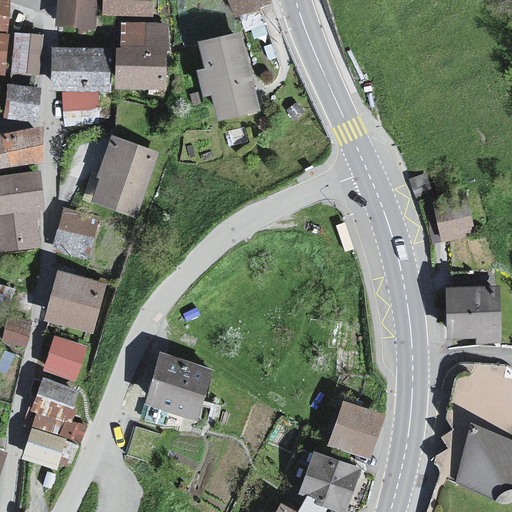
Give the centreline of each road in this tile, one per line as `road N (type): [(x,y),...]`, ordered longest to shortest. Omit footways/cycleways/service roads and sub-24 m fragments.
road 1 (residential): [(64,511),(146,324),(201,257),(267,210),(367,171)]
road 2 (residential): [(44,128),(47,225),(0,511)]
road 3 (secondary): [(390,511),(409,423),(410,321),(396,246),(367,171)]
road 4 (secondary): [(367,171),(295,0)]
